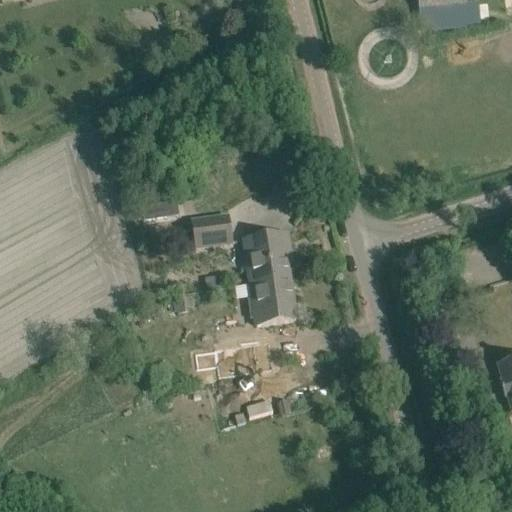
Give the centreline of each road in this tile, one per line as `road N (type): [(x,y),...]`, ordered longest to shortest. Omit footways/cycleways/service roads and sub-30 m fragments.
road 1 (unclassified): [(360,246),(297,0)]
road 2 (unclassified): [(421,483),(360,246)]
road 3 (unclassified): [(360,246),(511,199)]
